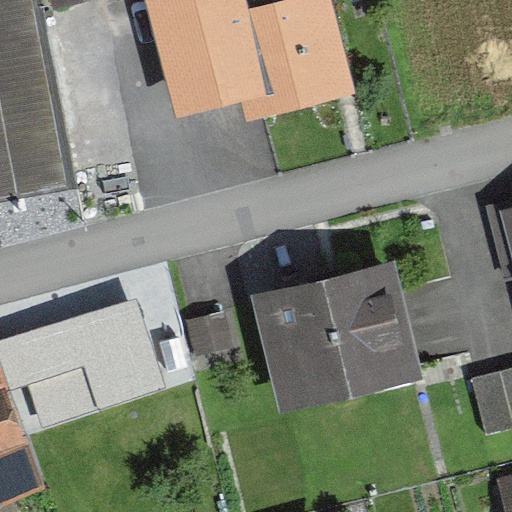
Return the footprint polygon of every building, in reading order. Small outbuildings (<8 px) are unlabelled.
[(0,0),(0,191),(65,179),(31,0),(0,0)] [(157,0),(183,100),(254,81),(239,25),(242,24),(235,0),(157,0)] [(335,79),(315,4),(242,24),(239,25),(254,81),(258,99),(335,79)] [(511,275),(511,204),(492,210),(509,277),(511,275)] [(379,375),(376,363),(408,355),(387,269),(262,299),(286,397),(379,375)] [(221,316),(182,328),(192,363),(232,351),(221,316)] [(29,352),(40,388),(90,371),(74,324),(45,333),(49,345),(29,352)] [(511,366),(499,369),(511,417),(511,366)] [(471,377),(486,434),(511,427),(511,417),(499,369),(471,377)] [(0,484),(16,478),(0,432),(0,484)]
